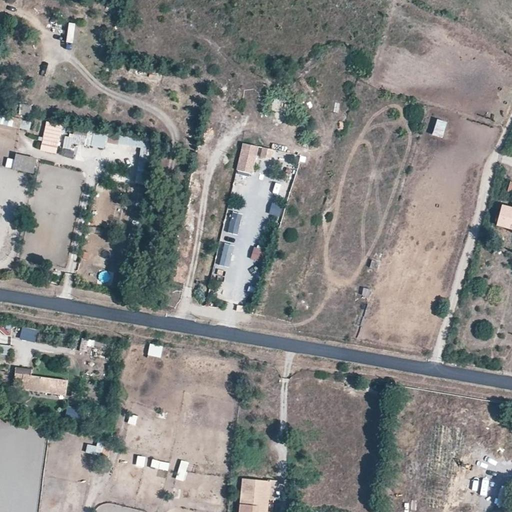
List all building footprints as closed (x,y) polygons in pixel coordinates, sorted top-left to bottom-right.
[(64,10),(62,17),(83,22),(85,16),(64,10)] [(95,47),(103,49),(105,41),(97,39),(95,47)] [(20,105),(19,114),(31,115),(31,106),(20,105)] [(0,115),(0,125),(13,126),(14,116),(0,115)] [(445,138),(448,122),(438,120),(434,136),(445,138)] [(25,123),(23,129),(34,131),(36,124),(25,123)] [(46,125),(42,152),(59,154),(62,127),(46,125)] [(63,148),(73,150),(75,143),(105,150),(107,139),(67,130),(63,148)] [(141,148),(137,182),(146,184),(152,141),(120,137),(119,145),(141,148)] [(261,148),(244,144),(237,170),(254,174),(261,148)] [(275,150),(263,148),(261,158),(272,160),(275,150)] [(64,156),(73,157),(74,151),(65,149),(64,156)] [(12,169),(34,174),(38,158),(16,153),(12,169)] [(310,166),(310,155),(300,155),(300,166),(310,166)] [(276,199),(278,188),(271,187),(269,198),(276,199)] [(270,214),(270,222),(279,221),(278,197),(263,198),(264,214),(270,214)] [(511,229),(511,206),(504,205),(498,225),(511,229)] [(233,213),(228,232),(237,235),(242,215),(233,213)] [(236,246),(226,244),(221,265),(231,267),(236,246)] [(268,250),(256,247),(253,258),(265,262),(268,250)] [(111,282),(110,272),(99,273),(100,283),(111,282)] [(362,297),(370,298),(372,290),(364,288),(362,297)] [(0,323),(0,331),(10,334),(11,326),(0,323)] [(20,339),(35,343),(39,331),(24,326),(20,339)] [(91,353),(94,340),(82,338),(80,351),(91,353)] [(150,344),(148,356),(162,358),(164,346),(150,344)] [(0,360),(10,361),(10,345),(0,345),(0,360)] [(55,392),(56,379),(24,375),(25,369),(17,367),(14,386),(22,387),(23,386),(23,384),(30,385),(29,387),(29,388),(50,391),(55,392)] [(64,393),(66,381),(56,379),(55,392),(64,393)] [(68,407),(65,424),(88,428),(91,411),(68,407)] [(168,421),(170,412),(161,409),(158,418),(168,421)] [(144,428),(147,419),(131,414),(128,423),(144,428)] [(104,461),(110,443),(100,440),(94,458),(104,461)] [(145,468),(146,457),(138,456),(136,467),(145,468)] [(151,468),(169,472),(171,464),(153,460),(151,468)] [(181,460),(177,480),(185,482),(189,462),(181,460)] [(267,511),(271,481),(243,478),(239,511),(267,511)] [(276,501),(278,480),(272,480),(269,500),(276,501)] [(498,507),(511,508),(511,489),(499,489),(498,507)]
